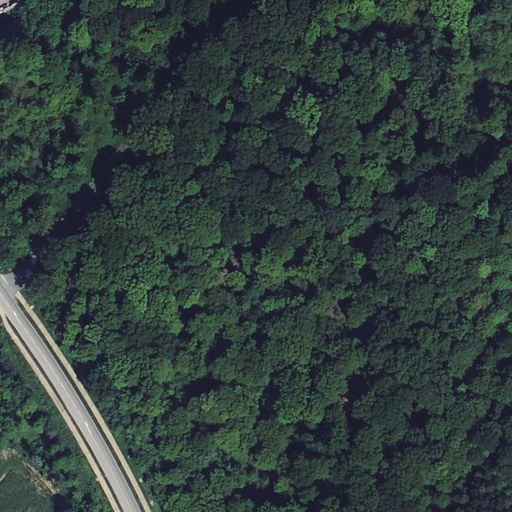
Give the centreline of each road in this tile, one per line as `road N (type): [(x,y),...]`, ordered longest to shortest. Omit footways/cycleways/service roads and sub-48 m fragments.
road 1 (track): [(2,296),(250,0)]
road 2 (tertiary): [(133,511),(0,293)]
